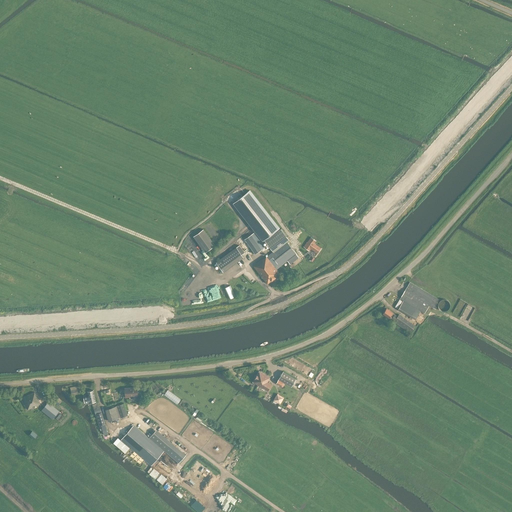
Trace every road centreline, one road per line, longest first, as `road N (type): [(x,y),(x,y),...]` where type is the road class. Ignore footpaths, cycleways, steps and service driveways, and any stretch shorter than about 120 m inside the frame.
road 1 (unclassified): [(0,337),(205,322),(292,300),(350,264),(511,88)]
road 2 (tertiary): [(0,384),(176,372),(305,344),(351,318),(405,271),(511,155)]
road 3 (track): [(280,511),(136,407),(108,427),(98,377)]
road 4 (track): [(378,295),(415,322),(442,312),(511,351)]
